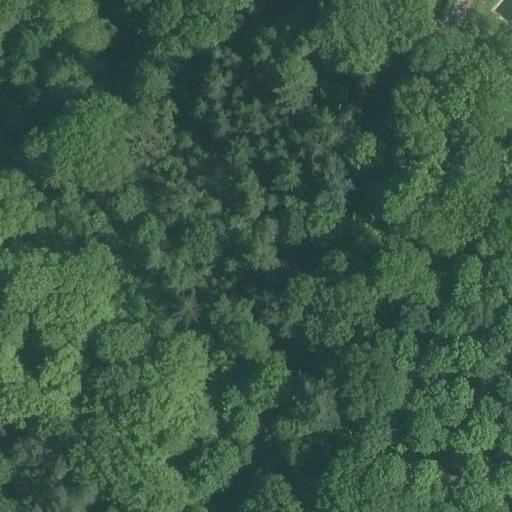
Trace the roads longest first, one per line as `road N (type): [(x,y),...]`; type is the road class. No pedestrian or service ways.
road 1 (track): [(436,47),(240,511)]
road 2 (unclassified): [(511,117),(380,0)]
